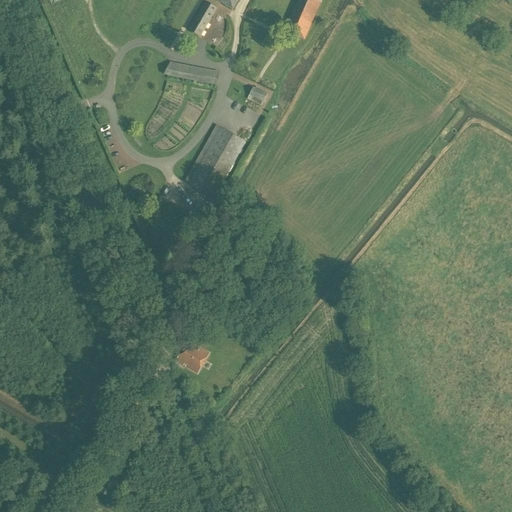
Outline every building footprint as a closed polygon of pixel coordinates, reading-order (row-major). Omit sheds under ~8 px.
[(215,0),(233,10),(238,0),(215,0)] [(304,40),(322,1),(318,0),(302,0),(288,32),(304,40)] [(200,38),(217,8),(206,2),(189,31),(200,38)] [(261,106),(267,94),(253,87),(247,99),(261,106)] [(214,199),(246,142),(221,128),(189,185),(214,199)] [(215,308),(228,285),(218,280),(205,302),(215,308)] [(197,374),(209,352),(187,340),(175,362),(197,374)]
